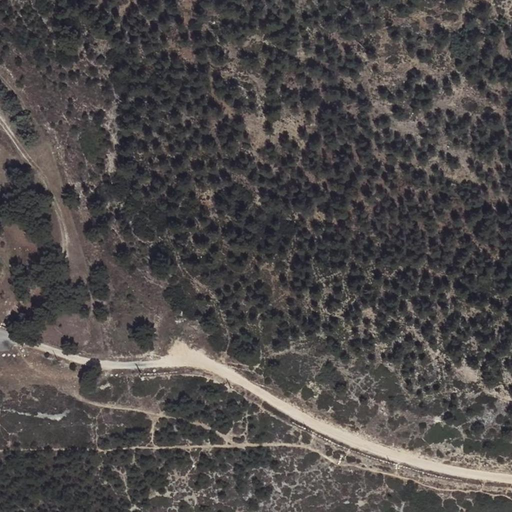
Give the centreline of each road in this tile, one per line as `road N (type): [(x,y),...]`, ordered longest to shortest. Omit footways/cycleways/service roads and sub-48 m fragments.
road 1 (track): [(148,363),(203,361),(348,439),(434,467),(511,479)]
road 2 (residential): [(0,330),(98,362),(148,363)]
